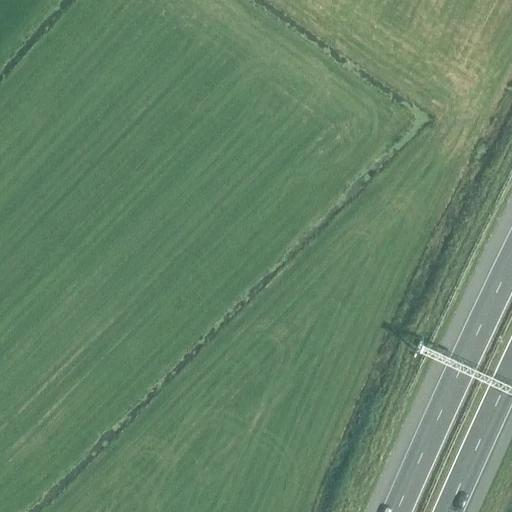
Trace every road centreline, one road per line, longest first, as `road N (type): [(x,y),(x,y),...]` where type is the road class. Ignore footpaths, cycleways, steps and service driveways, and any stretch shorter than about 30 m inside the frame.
road 1 (motorway): [(511,252),(439,394),(392,511)]
road 2 (motorway): [(449,511),(511,371)]
